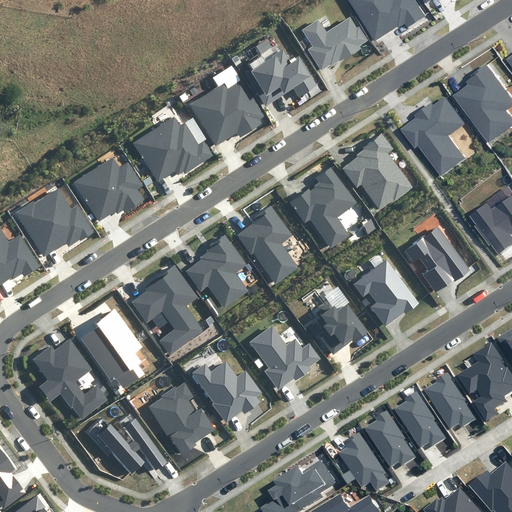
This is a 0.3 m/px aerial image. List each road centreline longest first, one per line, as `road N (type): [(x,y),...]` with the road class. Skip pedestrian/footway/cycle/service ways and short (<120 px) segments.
road 1 (residential): [(0,337),(511,2)]
road 2 (residential): [(511,291),(172,508)]
road 3 (residential): [(119,511),(78,493),(0,384)]
road 4 (residential): [(404,492),(511,426)]
